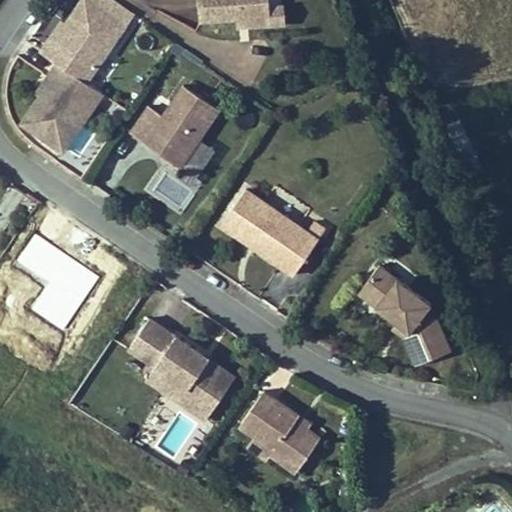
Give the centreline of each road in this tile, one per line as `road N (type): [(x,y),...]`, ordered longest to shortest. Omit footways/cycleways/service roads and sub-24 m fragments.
road 1 (residential): [(0,146),(14,164),(321,370),(368,393),(503,430)]
road 2 (track): [(503,430),(500,383),(460,258),(357,0)]
road 3 (track): [(500,383),(503,272),(483,175)]
